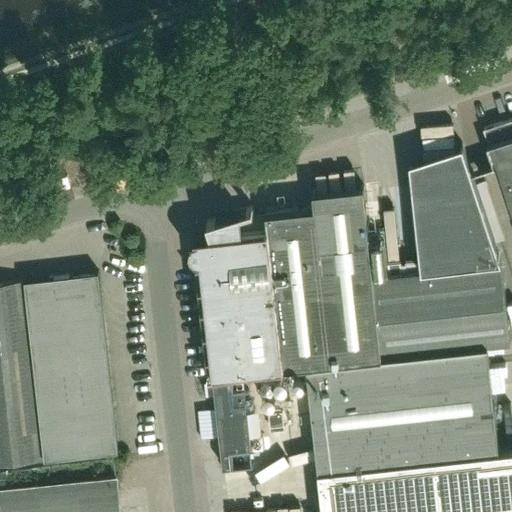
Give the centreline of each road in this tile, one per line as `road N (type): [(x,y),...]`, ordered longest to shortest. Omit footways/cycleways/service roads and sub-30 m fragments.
road 1 (unclassified): [(154,189),(511,72)]
road 2 (unclassified): [(187,511),(154,189)]
road 3 (unclassified): [(0,235),(154,189)]
